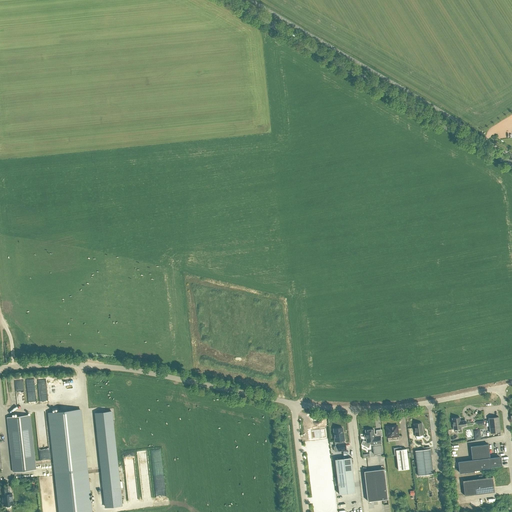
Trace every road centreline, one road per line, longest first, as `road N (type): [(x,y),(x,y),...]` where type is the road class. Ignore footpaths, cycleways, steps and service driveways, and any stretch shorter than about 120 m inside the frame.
road 1 (secondary): [(511,164),(229,0)]
road 2 (unclassified): [(0,367),(108,366),(293,402)]
road 3 (unclassified): [(293,402),(376,407),(501,387)]
